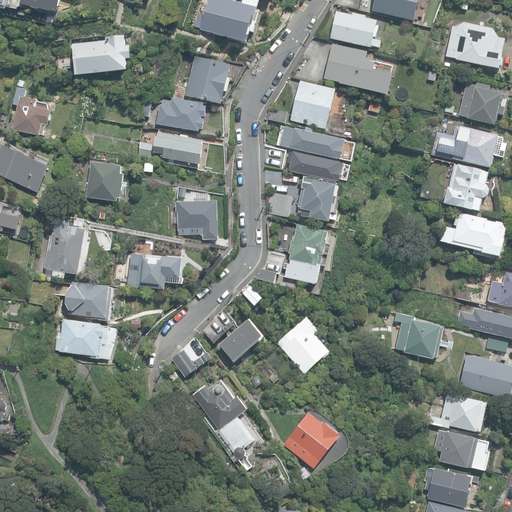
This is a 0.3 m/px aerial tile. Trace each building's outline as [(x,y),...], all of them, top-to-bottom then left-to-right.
[(39,9),(59,13),(61,0),(23,0),(22,5),(33,7),(33,8),(39,10),(39,9)] [(201,31),(247,44),(252,25),(256,26),(262,3),(252,0),(244,0),(243,5),(234,2),(234,0),(209,0),(205,17),(198,15),(194,27),(201,29),(201,31)] [(403,22),(411,24),(412,21),(415,21),(419,0),(375,0),(373,12),(404,19),(403,22)] [(271,12),(280,17),(284,9),(275,4),(271,12)] [(331,39),(372,48),(372,46),(380,48),(381,40),(374,39),(378,21),(366,18),(366,17),(353,14),(353,16),(337,12),(331,39)] [(456,60),(500,69),(501,66),(503,64),(503,60),(502,58),(503,54),(506,39),(498,37),(493,28),(465,22),(457,27),(453,26),(446,56),(456,59),(456,60)] [(73,44),(76,75),(128,70),(127,59),(131,59),(130,46),(126,46),(125,35),(106,37),(107,41),(73,44)] [(341,84),(389,95),(394,74),(375,70),(376,63),(367,61),(369,52),(333,44),(325,79),(341,83),(341,84)] [(186,97),(222,105),(231,86),(236,87),(249,66),(224,60),(224,63),(195,57),(186,97)] [(294,78),(312,82),(314,72),(296,68),(294,78)] [(291,121),(327,130),(337,90),(301,81),(291,121)] [(467,119),(495,125),(496,122),(497,122),(499,114),(503,115),(505,107),(499,106),(500,105),(501,104),(502,102),(502,100),(502,99),(502,97),(502,94),(489,90),(490,86),(477,83),(476,86),(469,85),(468,89),(466,89),(459,116),(468,118),(467,119)] [(172,97),(184,100),(187,88),(175,85),(172,97)] [(14,130),(41,136),(42,135),(45,136),(47,126),(50,126),(54,111),(37,107),(38,100),(25,97),(27,90),(18,88),(14,104),(19,106),(14,130)] [(140,116),(149,117),(153,96),(144,94),(140,116)] [(157,124),(200,132),(200,129),(203,130),(205,120),(202,119),(202,117),(206,117),(208,107),(204,107),(205,104),(173,99),(173,101),(163,100),(162,105),(161,105),(157,124)] [(369,110),(379,112),(382,103),(372,101),(369,110)] [(445,112),(453,113),(455,107),(446,105),(445,112)] [(268,119),(286,124),(288,113),(270,108),(268,119)] [(339,159),(343,159),(347,141),(286,127),(282,146),(339,159)] [(432,155),(491,169),(499,135),(470,128),(470,130),(457,127),(455,136),(437,132),(432,155)] [(164,164),(206,171),(211,143),(188,140),(189,136),(181,135),(181,137),(158,133),(156,145),(141,142),(138,157),(164,162),(164,164)] [(0,152),(0,175),(38,193),(51,167),(3,145),(0,152)] [(266,167),(337,183),(337,181),(341,182),(345,163),(290,151),(288,159),(266,155),(266,167)] [(85,197),(118,202),(119,198),(122,198),(125,175),(122,174),(123,166),(92,162),(89,184),(87,184),(85,197)] [(441,172),(451,175),(453,166),(444,163),(441,172)] [(473,209),(476,210),(479,197),(484,198),(489,195),(490,190),(487,185),(485,185),(486,182),(483,181),(485,172),(458,165),(453,185),(446,183),(444,192),(447,192),(444,203),(472,210),(473,209)] [(301,216),(330,222),(335,197),(338,198),(340,188),(337,187),(338,184),(305,177),(299,207),(302,207),(301,209),(303,209),(301,216)] [(179,189),(180,197),(190,196),(189,188),(179,189)] [(269,213),(288,217),(292,197),(268,192),(269,213)] [(203,234),(204,240),(219,239),(218,201),(207,201),(206,200),(199,200),(198,201),(177,202),(177,212),(178,212),(179,234),(203,234)] [(482,253),(501,257),(505,239),(504,239),(506,230),(502,223),(460,213),(459,217),(456,216),(454,225),(457,226),(456,229),(444,226),(441,242),(482,252),(482,253)] [(0,232),(17,236),(21,221),(0,215),(0,232)] [(53,277),(66,279),(67,273),(79,275),(87,230),(70,227),(71,222),(55,219),(50,252),(47,251),(44,269),(54,271),(53,277)] [(286,277),(317,284),(321,265),(322,265),(324,255),(327,242),(326,242),(328,233),(325,232),(325,231),(298,225),(294,241),(292,241),(289,254),(292,254),(290,260),(291,260),(290,264),(288,264),(286,277)] [(139,287),(166,291),(167,278),(181,280),(183,259),(147,254),(149,240),(136,238),(134,255),(131,254),(127,288),(139,290),(139,287)] [(257,279),(275,283),(278,273),(262,269),(257,279)] [(486,305),(511,309),(511,277),(503,275),(500,286),(490,284),(486,305)] [(12,296),(21,297),(24,277),(14,276),(12,296)] [(100,321),(111,323),(114,289),(111,288),(111,286),(73,282),(72,284),(60,282),(58,296),(68,297),(66,314),(100,318),(100,321)] [(243,294),(255,306),(263,298),(251,286),(243,294)] [(457,298),(469,301),(471,293),(459,290),(457,298)] [(511,338),(511,312),(491,308),(490,312),(482,310),(483,307),(476,305),(475,308),(474,308),(470,328),(511,338)] [(237,323),(224,308),(202,331),(215,345),(237,323)] [(396,350),(433,359),(433,357),(437,358),(444,329),(441,328),(442,326),(414,320),(415,318),(397,313),(395,321),(402,322),(396,350)] [(456,324),(462,325),(464,317),(458,315),(456,324)] [(278,343),(305,374),(331,352),(316,335),(320,331),(308,317),(278,343)] [(92,358),(111,361),(113,345),(108,344),(111,327),(59,319),(58,325),(64,326),(63,333),(60,333),(58,338),(56,350),(60,351),(60,352),(92,357),(92,358)] [(220,345),(235,362),(264,336),(250,319),(220,345)] [(127,343),(136,340),(133,333),(125,335),(127,343)] [(486,348),(506,352),(509,340),(489,335),(486,348)] [(185,348),(171,359),(185,377),(207,362),(203,356),(195,362),(185,348)] [(459,387),(510,399),(511,388),(511,365),(497,362),(498,360),(488,357),(487,360),(467,355),(459,387)] [(364,379),(367,383),(373,377),(370,374),(364,379)] [(237,399),(224,381),(212,390),(208,385),(195,395),(207,411),(202,415),(236,462),(240,460),(247,471),(253,466),(248,459),(248,456),(245,455),(246,453),(244,449),(256,440),(239,417),(250,409),(241,396),(237,399)] [(450,425),(476,432),(477,431),(481,432),(487,403),(483,403),(484,402),(447,393),(441,418),(426,415),(425,422),(449,428),(450,425)] [(284,444),(314,468),(341,435),(323,421),(322,423),(320,421),(319,420),(319,419),(318,418),(317,417),(315,417),(314,417),(309,413),(284,444)] [(468,467),(485,470),(489,452),(487,451),(489,442),(475,439),(476,437),(439,429),(434,450),(441,451),(439,461),(468,467)] [(428,498),(467,507),(471,490),(469,490),(472,477),(435,468),(434,469),(428,467),(425,480),(427,481),(425,489),(429,490),(428,498)] [(300,472),(304,479),(309,476),(305,468),(300,472)] [(426,511),(472,511),(429,502),(426,511)]
